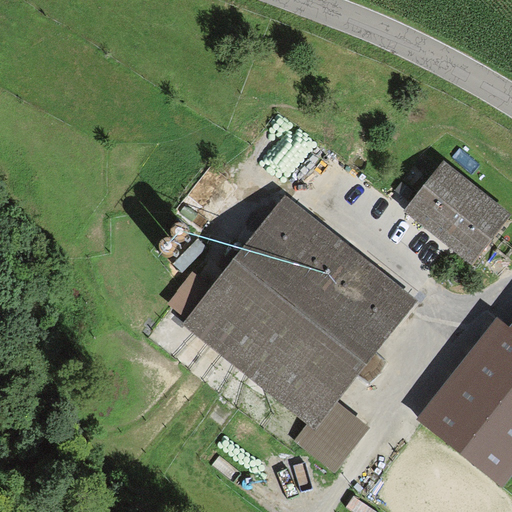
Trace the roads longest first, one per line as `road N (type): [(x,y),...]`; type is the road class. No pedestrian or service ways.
road 1 (track): [(511,277),(463,310),(419,358),(328,511)]
road 2 (tertiary): [(301,0),(389,33),(511,100)]
